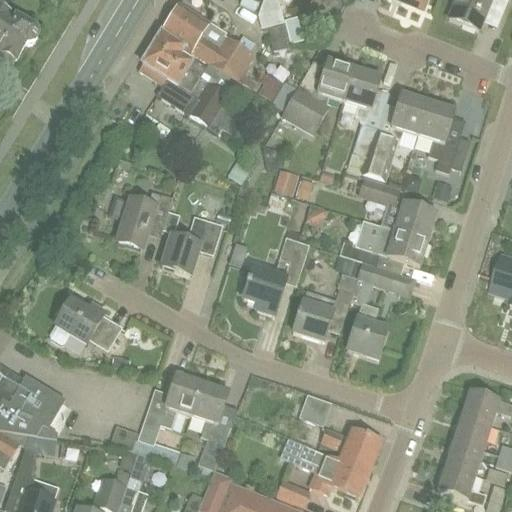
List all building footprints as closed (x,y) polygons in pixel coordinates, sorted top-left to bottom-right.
[(426,0),(385,0),(422,13),(426,0)] [(485,10),(500,16),(506,0),(456,0),(447,24),(475,35),(479,26),(485,10)] [(177,9),(159,38),(182,52),(181,53),(184,54),(189,58),(190,58),(194,60),(218,75),(218,76),(232,85),(237,88),(239,85),(243,79),(254,61),(235,48),(224,42),(217,52),(200,41),(208,28),(177,9)] [(14,22),(0,13),(0,67),(9,73),(24,46),(28,48),(30,48),(34,41),(33,35),(13,23),(14,22)] [(159,38),(149,55),(184,77),(184,76),(197,85),(192,93),(223,111),(228,102),(237,88),(232,85),(224,98),(210,89),(218,76),(218,75),(194,60),(190,67),(180,61),(184,54),(181,53),(182,52),(159,38)] [(142,70),(138,76),(160,90),(161,90),(155,100),(188,120),(207,131),(206,133),(217,140),(220,134),(230,117),(222,113),(223,111),(192,93),(197,85),(184,76),(184,77),(149,55),(140,69),(142,70)] [(342,108),(353,73),(326,65),(315,99),(328,103),(342,108)] [(364,130),(368,116),(369,116),(380,82),(353,73),(342,108),(356,112),(353,123),(356,124),(359,131),(351,158),(345,175),(360,180),(359,181),(361,181),(374,139),(376,134),(364,130)] [(273,102),(279,82),(264,79),(259,98),(273,102)] [(329,112),(326,110),(296,93),(294,97),(280,121),(313,140),(329,112)] [(390,145),(397,147),(398,147),(401,136),(416,141),(426,108),(400,100),(388,138),(376,134),(374,139),(390,145)] [(453,117),(426,108),(416,141),(432,146),(427,162),(437,165),(434,175),(447,179),(459,143),(464,126),(451,122),(453,117)] [(374,139),(361,181),(384,188),(390,170),(397,147),(390,145),(374,139)] [(274,194),(293,199),(298,178),(279,173),(274,194)] [(297,199),(307,202),(312,185),(303,182),(297,199)] [(363,184),(359,197),(394,208),(398,195),(363,184)] [(447,204),(450,188),(436,185),(433,201),(447,204)] [(140,255),(147,232),(161,237),(171,203),(150,197),(145,211),(128,206),(116,248),(140,255)] [(401,210),(400,212),(387,208),(379,231),(372,229),(426,247),(434,221),(401,210)] [(187,281),(195,256),(211,261),(220,231),(196,223),(188,247),(169,242),(160,273),(187,281)] [(417,273),(426,247),(372,229),(364,254),(343,248),(338,261),(361,268),(400,280),(403,269),(417,273)] [(273,322),(283,289),(294,292),(307,252),(284,244),(272,281),(250,274),(241,304),(257,310),(254,316),(273,322)] [(490,298),(511,304),(511,263),(502,261),(490,298)] [(361,268),(355,285),(367,289),(393,297),(393,299),(409,304),(415,285),(400,280),(361,268)] [(305,296),(301,308),(292,338),(321,347),(330,319),(343,323),(355,285),(339,280),(335,293),(338,293),(334,305),(305,296)] [(65,349),(70,340),(85,349),(87,346),(106,357),(119,334),(101,323),(103,320),(90,312),(87,317),(69,306),(54,331),(49,340),(50,344),(60,350),(65,349)] [(386,335),(371,330),(377,314),(360,309),(346,356),(377,365),(386,335)] [(0,437),(29,441),(56,445),(57,439),(48,433),(64,406),(25,382),(22,386),(0,372),(0,437)] [(189,422),(199,388),(173,380),(163,410),(150,405),(136,446),(153,452),(159,431),(171,435),(176,418),(189,422)] [(232,425),(219,420),(226,397),(199,388),(189,422),(203,426),(198,442),(206,445),(196,470),(212,477),(232,425)] [(460,421),(489,431),(494,417),(509,421),(511,411),(511,409),(468,396),(460,421)] [(297,423),(322,432),(330,409),(306,400),(297,423)] [(481,456),(489,431),(460,421),(452,447),(481,456)] [(124,455),(131,457),(137,439),(115,432),(109,449),(124,455)] [(338,464),(367,476),(380,447),(350,435),(346,444),(323,435),(318,448),(341,457),(338,464)] [(9,466),(7,465),(16,450),(0,440),(0,473),(3,476),(9,466)] [(44,457),(54,460),(56,445),(29,441),(24,455),(34,459),(43,462),(44,457)] [(473,481),(481,456),(452,447),(444,472),(473,481)] [(511,453),(500,450),(497,461),(511,465),(511,453)] [(356,504),(367,476),(338,464),(337,466),(304,452),(300,464),(316,471),(307,493),(328,501),(330,494),(356,504)] [(24,455),(4,511),(51,511),(54,506),(32,498),(33,484),(34,459),(24,455)] [(124,455),(118,471),(130,475),(136,459),(131,457),(124,455)] [(192,469),(193,458),(178,456),(177,468),(192,469)] [(511,465),(497,461),(493,472),(510,477),(511,470),(511,465)] [(469,495),(473,481),(444,472),(436,497),(481,511),(484,500),(469,495)] [(212,477),(200,506),(197,511),(262,511),(266,503),(228,488),(229,484),(212,477)] [(142,511),(147,499),(137,496),(138,496),(137,496),(140,487),(128,483),(125,492),(118,511),(142,511)] [(118,511),(125,492),(113,487),(102,484),(99,494),(93,511),(118,511)] [(274,503),(295,511),(302,511),(309,497),(281,486),(274,503)] [(497,511),(503,492),(493,489),(486,511),(497,511)] [(197,511),(200,506),(188,501),(183,511),(197,511)] [(287,511),(266,503),(262,511),(287,511)]
